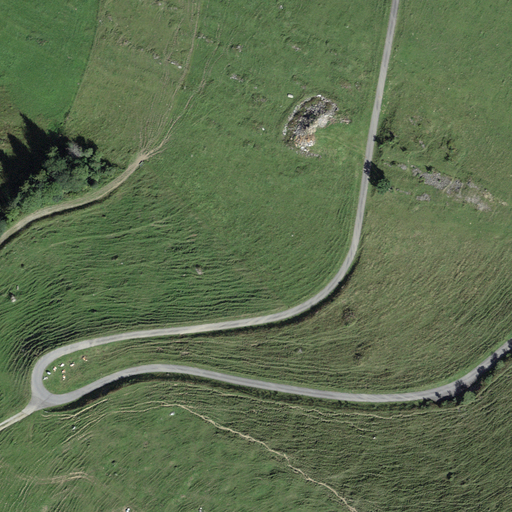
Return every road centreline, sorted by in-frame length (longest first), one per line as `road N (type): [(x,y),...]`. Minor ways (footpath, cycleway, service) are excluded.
road 1 (unclassified): [(511,345),(455,389),(406,399),(324,396),(182,370),(143,370),(59,401),(45,399),(37,386),(51,357),(81,347),(288,319),(333,291),(354,249),(395,0)]
road 2 (track): [(139,159),(120,182),(26,223),(0,246)]
